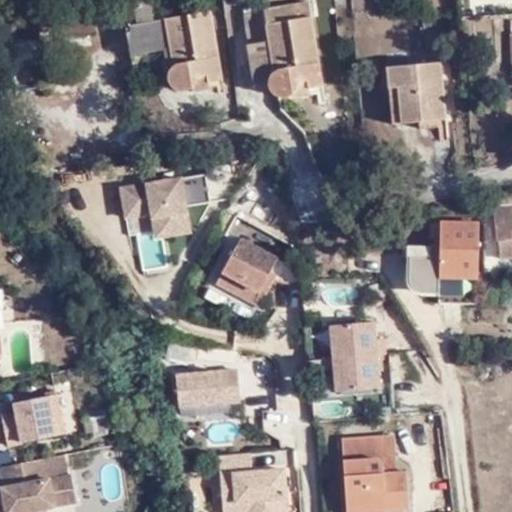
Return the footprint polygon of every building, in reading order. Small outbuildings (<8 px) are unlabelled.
[(308,3),(265,10),(269,40),(248,45),(255,87),(269,85),(271,89),(273,93),(278,96),(283,97),(289,95),(294,91),(296,83),(307,81),(309,89),(323,86),(308,3)] [(242,12),(248,45),(269,40),(265,10),(264,8),(242,12)] [(71,17),(56,17),(56,32),(93,32),(92,10),(71,10),(71,17)] [(207,74),(208,82),(222,80),(210,11),(126,25),(131,55),(171,48),(174,65),(171,68),(169,72),(168,76),(168,80),(170,84),(174,89),(178,91),(184,91),(188,90),(193,87),(196,84),(197,80),(197,76),(207,74)] [(39,15),(0,16),(0,40),(39,39),(39,15)] [(0,86),(13,86),(8,49),(0,49),(0,86)] [(399,87),(402,123),(446,119),(440,61),(387,67),(390,88),(399,87)] [(208,88),(208,82),(207,74),(197,76),(197,80),(196,84),(193,87),(195,90),(208,88)] [(310,93),(309,89),(307,81),(296,83),(294,91),(289,95),(283,97),(310,93)] [(393,124),(402,123),(399,87),(390,88),(393,124)] [(112,235),(154,230),(155,239),(190,235),(182,181),(106,191),(112,235)] [(511,206),(495,208),(497,239),(500,239),(501,258),(511,256),(511,206)] [(481,221),(429,221),(429,275),(438,276),(439,305),(480,305),(481,221)] [(422,224),(402,224),(402,253),(421,253),(422,224)] [(291,275),(236,247),(223,273),(260,293),(268,279),(285,288),(291,275)] [(330,326),(332,359),(377,357),(376,340),(375,323),(330,326)] [(376,340),(377,357),(383,357),(386,356),(385,340),(376,340)] [(379,372),(377,357),(332,360),(334,392),(380,389),(379,372)] [(239,372),(174,374),(175,418),(240,416),(239,372)] [(64,400),(23,408),(25,417),(10,421),(15,449),(71,438),(64,400)] [(113,417),(90,423),(92,434),(115,429),(113,417)] [(252,472),(250,453),(220,456),(225,511),(287,511),(283,469),(252,472)] [(344,459),(346,506),(407,501),(404,470),(383,471),(382,462),(381,461),(380,459),(379,457),(375,457),(344,459)] [(75,480),(71,460),(47,464),(50,485),(75,480)] [(47,464),(6,471),(9,493),(0,494),(0,511),(60,511),(80,508),(77,480),(75,480),(50,485),(47,464)]
